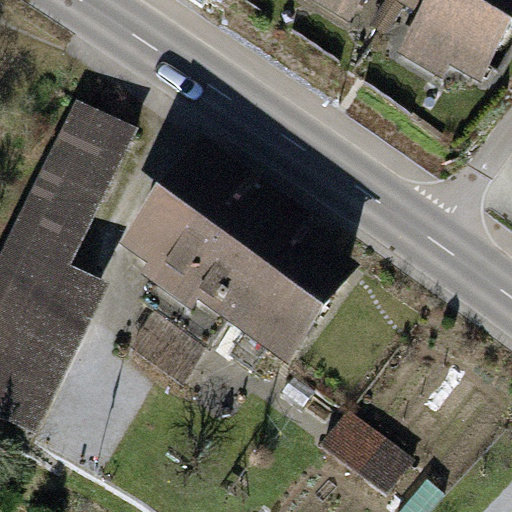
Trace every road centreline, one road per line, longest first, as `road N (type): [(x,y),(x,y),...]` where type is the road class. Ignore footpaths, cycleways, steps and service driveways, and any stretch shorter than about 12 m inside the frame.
road 1 (primary): [(76,0),(444,252)]
road 2 (residential): [(444,252),(511,152)]
